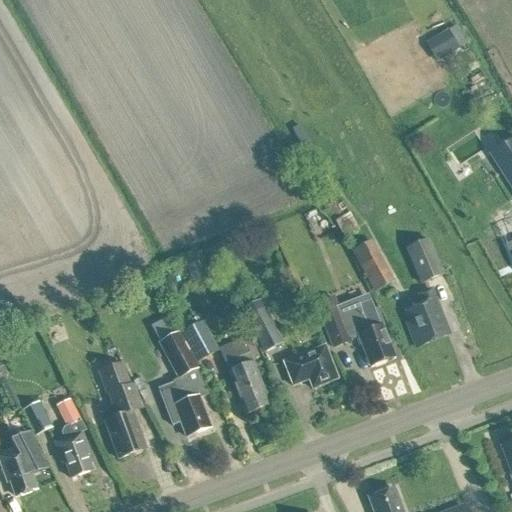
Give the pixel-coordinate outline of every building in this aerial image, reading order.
[(448,31),(425,44),(436,63),(459,50),(448,31)] [(510,168),(503,172),(511,185),(511,142),(499,151),(510,168)] [(422,287),(443,276),(429,239),(406,249),(422,287)] [(511,242),(503,246),(511,266),(511,242)] [(375,292),(392,283),(370,244),(353,253),(375,292)] [(416,349),(448,337),(430,292),(419,296),(423,307),(406,313),(410,324),(406,325),(416,349)] [(393,359),(370,302),(367,295),(335,307),(333,300),(316,307),(333,350),(352,343),(351,340),(358,337),(370,367),(393,359)] [(242,310),(264,354),(282,344),(265,311),(270,308),(265,298),(242,310)] [(202,322),(180,334),(197,364),(219,352),(202,322)] [(174,389),(160,395),(172,427),(180,424),(186,439),(191,437),(210,430),(198,398),(209,394),(196,371),(193,365),(194,364),(178,335),(160,345),(179,380),(172,383),(174,389)] [(252,364),(243,342),(230,347),(232,353),(221,357),(228,374),(227,374),(244,417),(269,407),(252,364)] [(312,391),(337,381),(324,348),(283,364),(292,388),(308,382),(312,391)] [(118,461),(145,451),(131,413),(140,410),(123,363),(100,371),(117,419),(104,423),(118,461)] [(64,464),(70,480),(91,473),(86,457),(89,456),(81,434),(85,432),(69,401),(55,407),(66,429),(63,430),(61,435),(62,441),(54,444),(61,465),(64,464)] [(34,437),(48,432),(40,408),(26,413),(34,437)] [(11,483),(17,499),(34,493),(28,477),(46,470),(27,435),(8,441),(15,453),(0,458),(0,467),(6,485),(11,483)] [(511,444),(501,449),(511,477),(511,478),(511,481),(511,444)] [(400,511),(393,491),(389,493),(386,491),(381,493),(380,496),(368,500),(372,511),(400,511)]
